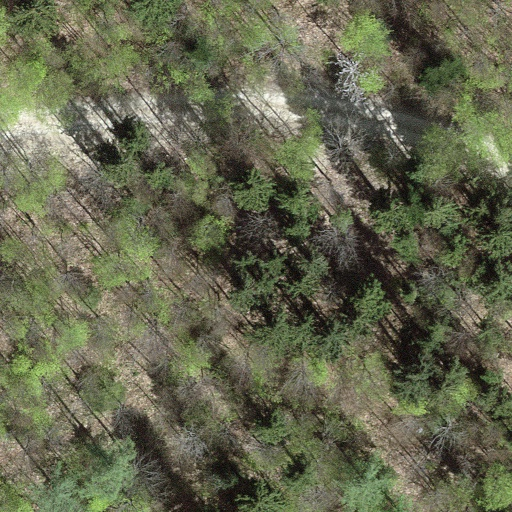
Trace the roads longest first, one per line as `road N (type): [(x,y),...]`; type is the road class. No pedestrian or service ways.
road 1 (unclassified): [(511,166),(388,124),(302,106),(237,103),(0,126)]
road 2 (track): [(0,469),(131,420),(219,375),(252,370),(307,382),(367,415),(397,451),(422,511)]
